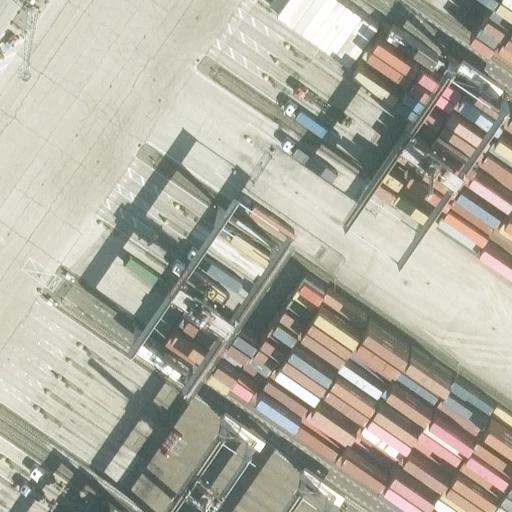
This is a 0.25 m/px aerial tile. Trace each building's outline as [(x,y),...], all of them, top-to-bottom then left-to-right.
[(438,56),(392,25),(386,32),(433,64),(438,56)] [(482,164),(494,203),(509,199),(511,193),(511,147),(505,143),(486,149),(490,162),(482,164)] [(180,321),(220,345),(225,336),(185,312),(180,321)] [(374,339),(340,341),(342,379),(334,379),(335,393),(325,393),(326,409),(349,408),(349,403),(372,402),(370,373),(380,373),(378,337),(373,338),(374,339)] [(422,458),(448,469),(456,451),(464,442),(467,434),(463,432),(455,441),(440,435),(444,423),(454,427),(456,421),(430,410),(427,418),(417,428),(392,406),(375,399),(371,409),(387,423),(393,426),(398,431),(411,436),(406,448),(415,452),(422,458)]
